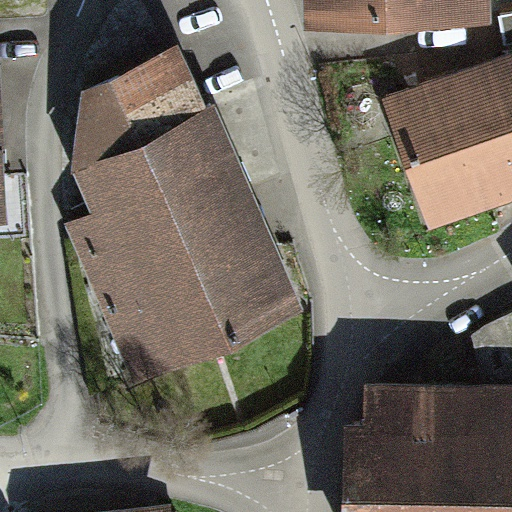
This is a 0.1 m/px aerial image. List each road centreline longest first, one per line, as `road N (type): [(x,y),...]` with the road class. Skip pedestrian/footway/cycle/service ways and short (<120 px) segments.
road 1 (residential): [(382,319),(232,0)]
road 2 (residential): [(0,460),(282,485)]
road 3 (residential): [(282,485),(382,319)]
road 4 (residential): [(382,319),(511,240)]
